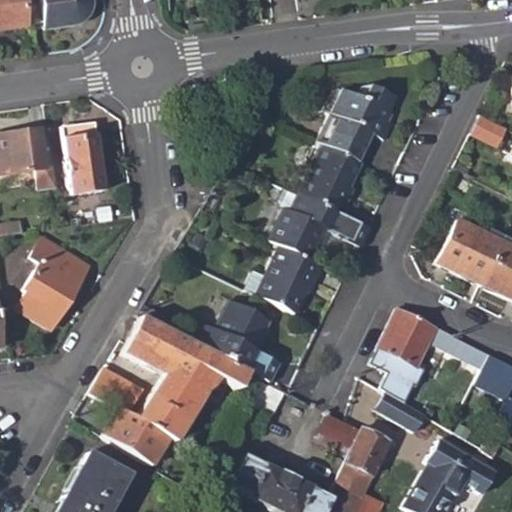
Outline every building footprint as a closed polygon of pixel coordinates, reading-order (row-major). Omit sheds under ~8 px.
[(0,0),(0,30),(20,28),(15,0),(0,0)] [(36,0),(40,29),(64,27),(71,25),(77,22),(82,15),(85,1),(84,0),(36,0)] [(511,71),(508,72),(503,81),(507,114),(511,113),(511,71)] [(338,92),(312,144),(316,146),(355,165),(367,137),(379,142),(387,126),(381,122),(391,101),(366,88),(359,102),(338,92)] [(466,138),(493,151),(502,130),(476,117),(466,138)] [(57,128),(66,196),(100,193),(91,123),(57,128)] [(0,135),(0,175),(39,170),(33,131),(0,135)] [(316,146),(291,195),(294,196),(336,217),(348,192),(344,190),(356,165),(355,165),(316,146)] [(279,211),(284,215),(294,196),(291,195),(279,189),(272,203),(274,209),(279,211)] [(279,211),(263,243),(274,249),(304,263),(312,246),(320,232),(337,240),(354,249),(363,230),(336,217),(294,196),(284,215),(279,211)] [(428,265),(474,287),(498,239),(484,231),(481,237),(451,222),(428,265)] [(9,223),(0,224),(0,236),(10,235),(9,223)] [(312,246),(329,256),(337,240),(320,232),(312,246)] [(511,250),(511,245),(498,239),(474,287),(511,306),(511,252),(511,250)] [(21,293),(10,310),(46,331),(83,267),(42,241),(34,241),(24,258),(33,265),(17,291),(21,293)] [(244,275),(236,291),(288,317),(300,293),(304,295),(317,269),(304,263),(274,249),(257,281),(244,275)] [(196,326),(186,345),(243,373),(264,384),(272,366),(249,354),(264,324),(224,302),(208,332),(196,326)] [(469,386),(500,403),(503,398),(511,378),(511,371),(447,339),(447,338),(393,311),(373,349),(405,366),(409,369),(422,344),(476,372),(469,386)] [(157,379),(129,423),(161,441),(167,445),(197,395),(206,388),(211,381),(232,392),(243,373),(186,345),(137,319),(117,356),(157,379)] [(136,391),(99,370),(84,396),(111,412),(121,417),(136,391)] [(256,384),(245,407),(267,418),(279,396),(256,384)] [(495,445),(511,416),(511,402),(503,398),(500,403),(484,438),(495,445)] [(408,434),(418,417),(387,400),(377,417),(408,434)] [(111,412),(95,438),(144,468),(161,441),(129,423),(121,417),(111,412)] [(311,438),(343,454),(354,432),(338,423),(338,421),(323,413),(311,438)] [(355,430),(354,432),(343,454),(339,464),(367,479),(356,501),(350,511),(374,511),(378,504),(372,501),(386,471),(374,465),(384,445),(355,430)] [(487,460),(497,445),(495,445),(484,438),(475,452),(487,460)] [(396,510),(399,511),(440,511),(455,486),(475,497),(488,476),(431,443),(419,465),(425,468),(421,474),(418,472),(396,510)] [(101,511),(121,478),(82,455),(51,511),(101,511)] [(236,456),(221,488),(240,497),(242,500),(266,511),(319,511),(326,500),(322,498),(305,490),(305,488),(259,466),(256,466),(236,456)] [(367,479),(339,464),(328,485),(356,501),(367,479)] [(350,511),(356,501),(328,485),(322,498),(326,500),(319,511),(350,511)]
